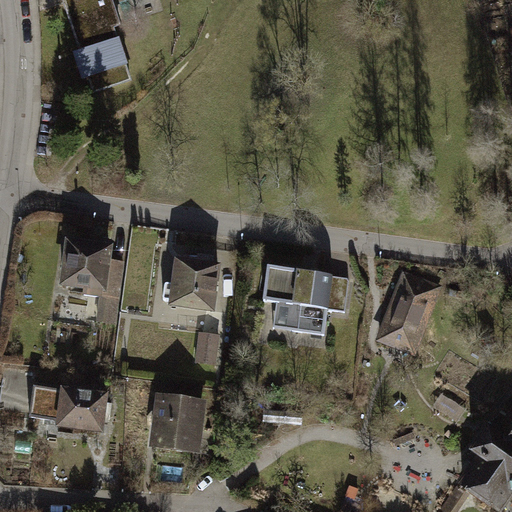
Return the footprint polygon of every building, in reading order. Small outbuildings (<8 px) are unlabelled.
[(112,0),(64,0),(82,51),(75,54),(84,80),(91,78),(95,93),(132,80),(127,66),(128,65),(120,39),(118,39),(115,28),(121,25),(112,0)] [(125,243),(71,238),(66,294),(100,297),(98,324),(118,326),(125,243)] [(180,257),(175,304),(223,309),(228,262),(180,257)] [(357,279),(270,268),(265,305),(274,306),(271,326),(333,334),(335,318),(352,320),(357,279)] [(408,277),(383,342),(423,357),(448,292),(408,277)] [(199,330),(197,364),(221,365),(222,331),(199,330)] [(116,390),(68,387),(66,432),(113,435),(116,390)] [(212,399),(162,395),(157,437),(165,452),(208,456),(212,399)] [(460,495),(486,511),(508,511),(511,506),(511,425),(504,438),(493,430),(473,461),(480,465),(460,495)]
